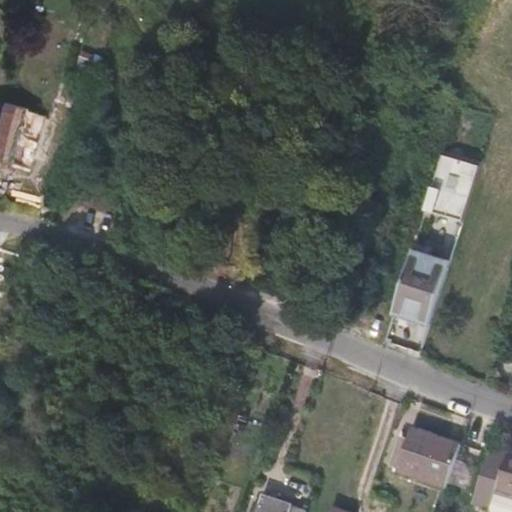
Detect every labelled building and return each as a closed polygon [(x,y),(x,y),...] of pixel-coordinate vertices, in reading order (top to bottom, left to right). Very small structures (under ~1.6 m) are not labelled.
[(45,116),(5,104),(0,121),(0,160),(28,169),(45,116)] [(480,168),(444,156),(425,218),(432,221),(435,213),(463,221),(480,168)] [(413,255),(417,257),(400,313),(431,323),(449,266),(423,258),(426,251),(416,248),(413,255)] [(391,466),(447,486),(461,445),(413,429),(409,440),(401,437),(391,466)] [(511,453),(490,445),(478,482),(472,501),(489,507),(495,489),(496,487),(511,492),(511,453)] [(262,506),(257,504),(253,511),(308,511),(309,511),(265,496),(262,506)]
